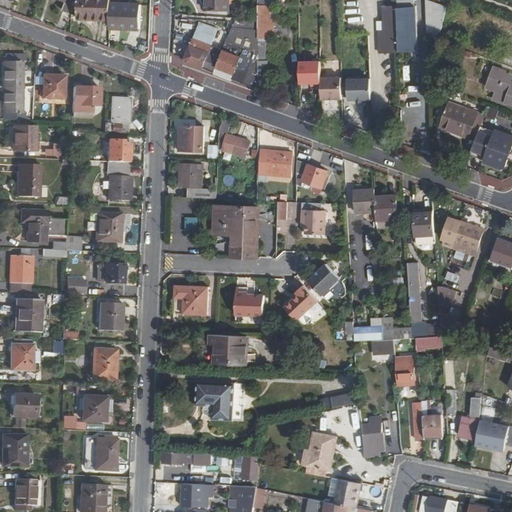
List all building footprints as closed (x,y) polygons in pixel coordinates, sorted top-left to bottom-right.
[(63,9),(72,13),(72,0),(67,0),(66,1),(63,9)] [(110,20),(111,4),(110,0),(78,0),(78,19),(110,20)] [(228,0),(207,0),(208,10),(228,11),(228,0)] [(435,0),(426,0),(428,25),(428,36),(436,38),(435,0)] [(110,20),(110,27),(140,28),(141,5),(111,4),(110,20)] [(259,5),(259,18),(259,40),(267,40),(275,40),(275,20),(271,19),(271,5),(259,5)] [(400,37),(399,14),(386,14),(387,34),(387,52),(400,51),(400,37)] [(256,88),(257,73),(235,65),(238,56),(223,50),(220,57),(208,52),(217,30),(200,23),(187,59),(189,62),(256,88)] [(400,37),(400,51),(413,51),(413,36),(400,37)] [(259,62),(267,62),(267,40),(259,40),(259,62)] [(4,61),(3,120),(26,121),(26,113),(23,113),(24,61),(26,61),(26,55),(5,55),(5,61),(4,61)] [(259,62),(259,85),(269,85),(269,62),(267,62),(259,62)] [(302,63),(302,84),(323,84),(323,78),(323,63),(302,63)] [(508,102),(511,103),(511,84),(511,82),(511,75),(508,74),(508,72),(496,69),(491,88),(500,91),(497,100),(508,104),(508,102)] [(45,75),(44,98),(64,99),(64,76),(45,75)] [(323,99),(343,99),(343,78),(323,78),(323,84),(323,99)] [(363,99),(372,99),(372,78),(349,78),(349,99),(358,99),(363,99)] [(100,88),(74,87),(73,117),(95,117),(95,106),(100,106),(100,88)] [(108,124),(107,132),(130,132),(130,125),(127,125),(128,107),(132,108),(132,100),(113,99),(112,124),(108,124)] [(470,138),(478,141),(483,128),(487,117),(452,104),(442,131),(470,141),(470,138)] [(224,119),(221,124),(221,136),(227,138),(224,149),(246,157),(251,141),(244,138),(243,140),(239,138),(239,137),(229,133),(232,123),(224,119)] [(204,153),(205,127),(182,126),(180,152),(204,153)] [(16,127),(15,152),(37,152),(38,127),(16,127)] [(497,133),(483,128),(478,141),(472,156),(486,161),(485,163),(503,169),(507,167),(511,153),(511,136),(498,131),(497,133)] [(110,141),(109,162),(111,162),(130,163),(131,142),(110,141)] [(53,149),(45,149),(45,156),(61,157),(62,143),(53,143),(53,149)] [(209,145),(209,158),(218,158),(219,145),(209,145)] [(294,152),(263,150),(261,164),(270,164),(270,174),(293,176),(294,152)] [(329,171),(299,161),(298,178),(323,187),(329,171)] [(130,163),(111,162),(110,200),(131,201),(132,176),(130,176),(130,163)] [(22,163),(20,196),(41,197),(43,164),(22,163)] [(183,197),(210,198),(210,195),(208,195),(210,165),(180,164),(178,189),(183,190),(183,197)] [(376,197),(376,189),(356,190),(357,213),(377,213),(376,197)] [(376,197),(377,213),(378,221),(399,220),(397,196),(376,197)] [(279,201),(278,234),(294,235),(295,224),(301,224),(301,216),(302,216),(302,202),(279,201)] [(307,224),(306,233),(326,234),(327,211),(322,211),(323,204),(303,203),(303,210),(302,224),(307,224)] [(234,257),(257,258),(260,207),(218,207),(216,234),(235,235),(234,257)] [(28,222),(27,240),(46,241),(48,210),(22,209),(21,222),(28,222)] [(435,234),(434,209),(416,210),(418,234),(435,234)] [(124,214),(99,213),(98,242),(122,243),(124,214)] [(199,232),(199,217),(186,217),(186,232),(199,232)] [(454,241),(477,249),(484,229),(452,218),(444,240),(444,243),(453,246),(454,241)] [(435,234),(418,234),(418,243),(436,243),(435,234)] [(82,238),(66,237),(65,250),(68,250),(81,250),(82,238)] [(511,266),(511,242),(500,238),(492,259),(511,266)] [(476,254),(477,249),(454,241),(453,246),(476,254)] [(11,292),(30,293),(31,282),(32,282),(34,255),(12,255),(10,282),(12,282),(11,292)] [(106,282),(124,283),(125,264),(106,263),(106,282)] [(343,281),(329,264),(309,281),(323,298),(343,281)] [(419,264),(408,264),(411,308),(421,308),(419,264)] [(449,271),(447,278),(459,282),(461,275),(449,271)] [(67,275),(67,293),(87,294),(87,275),(67,275)] [(318,302),(304,285),(296,294),(298,296),(286,308),(297,322),(300,319),(304,324),(307,324),(313,319),(313,316),(308,311),(318,302)] [(177,286),(177,300),(209,301),(210,287),(177,286)] [(236,294),(236,302),(264,304),(264,291),(252,291),(252,293),(248,293),(248,294),(236,294)] [(457,332),(461,320),(446,314),(453,297),(439,292),(441,326),(457,332)] [(18,299),(18,331),(40,332),(40,299),(18,299)] [(209,301),(177,300),(176,314),(209,315),(209,301)] [(120,320),(122,303),(101,302),(99,330),(123,331),(124,320),(120,320)] [(264,304),(236,302),(235,316),(263,317),(264,304)] [(421,308),(411,308),(412,317),(412,321),(418,321),(422,321),(421,308)] [(439,338),(438,327),(419,329),(418,321),(412,321),(412,335),(413,339),(417,339),(439,338)] [(394,330),(384,330),(384,341),(394,341),(403,340),(403,335),(394,335),(394,330)] [(64,331),(64,340),(79,339),(78,331),(64,331)] [(217,336),(212,336),(211,344),(217,345),(215,363),(246,364),(247,338),(217,336)] [(440,346),(439,338),(417,339),(417,347),(440,346)] [(403,340),(394,341),(395,353),(401,353),(401,348),(407,347),(407,349),(417,349),(417,347),(417,339),(413,339),(403,340)] [(55,342),(55,353),(64,353),(64,343),(55,342)] [(32,345),(30,345),(12,344),(9,345),(9,370),(24,371),(24,374),(31,374),(32,345)] [(489,354),(508,361),(511,352),(493,346),(489,354)] [(117,350),(94,349),(93,378),(116,379),(117,350)] [(397,359),(398,376),(415,375),(413,358),(397,359)] [(235,384),(197,381),(196,405),(213,406),(212,420),(233,421),(235,384)] [(324,408),(358,404),(357,393),(323,397),(324,408)] [(36,395),(29,394),(16,394),(14,394),(13,416),(35,416),(36,395)] [(446,394),(446,411),(456,411),(455,394),(446,394)] [(107,397),(85,396),(84,420),(106,422),(107,397)] [(479,439),(483,422),(482,421),(483,399),(474,398),(472,416),(475,416),(474,419),(465,417),(461,435),(479,439)] [(418,443),(425,442),(425,436),(423,416),(423,410),(415,411),(418,443)] [(423,416),(425,436),(442,433),(439,414),(423,416)] [(489,423),(483,422),(479,439),(478,446),(495,450),(496,444),(511,446),(511,428),(493,424),(494,418),(490,417),(489,423)] [(17,428),(24,428),(25,418),(17,418),(17,428)] [(371,426),(362,427),(367,457),(379,456),(378,452),(377,437),(382,436),(383,436),(383,426),(381,426),(381,425),(381,419),(371,419),(371,426)] [(396,448),(403,448),(400,423),(395,424),(394,425),(396,448)] [(331,454),(334,454),(338,436),(317,432),(311,463),(328,467),(331,454)] [(2,433),(1,465),(27,466),(28,434),(2,433)] [(119,439),(98,438),(97,470),(117,471),(119,439)] [(194,453),(164,452),(163,463),(184,464),(184,461),(194,461),(194,453)] [(263,452),(245,452),(244,479),(259,480),(262,462),(263,452)] [(213,466),(213,454),(196,454),(196,466),(213,466)] [(15,478),(15,503),(35,504),(35,479),(15,478)] [(352,505),(358,507),(364,482),(341,478),(336,503),(352,505)] [(112,485),(83,483),(81,511),(105,511),(107,493),(111,493),(112,485)] [(205,484),(183,483),(182,491),(186,491),(185,505),(205,505),(205,484)] [(241,492),(240,511),(253,511),(254,510),(255,505),(257,492),(241,492)] [(257,492),(255,505),(262,506),(265,494),(257,492)] [(421,511),(456,511),(459,502),(431,496),(431,497),(424,496),(421,511)] [(324,511),(325,500),(310,499),(309,511),(324,511)] [(329,501),(326,511),(350,511),(352,505),(336,503),(329,501)]
